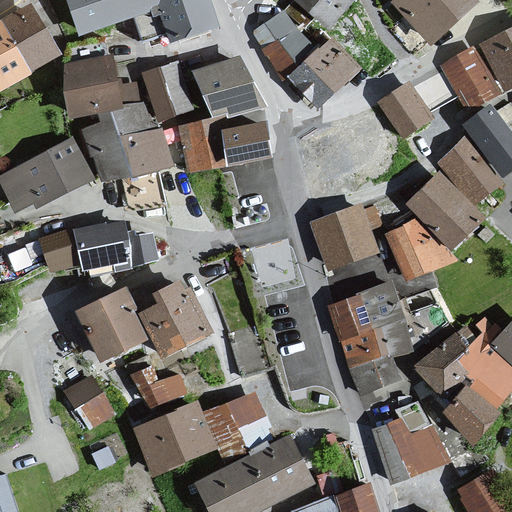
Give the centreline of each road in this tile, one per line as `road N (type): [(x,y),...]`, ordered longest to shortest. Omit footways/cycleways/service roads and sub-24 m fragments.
road 1 (residential): [(48,458),(24,362),(27,333),(39,317),(191,259),(201,248),(300,226)]
road 2 (residential): [(373,501),(300,226)]
road 3 (residential): [(272,127),(342,108),(511,21)]
